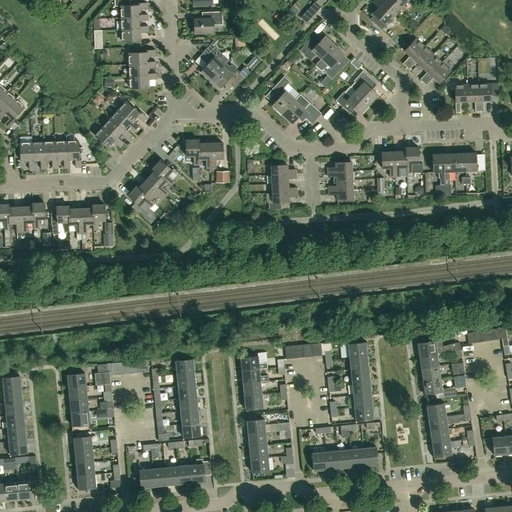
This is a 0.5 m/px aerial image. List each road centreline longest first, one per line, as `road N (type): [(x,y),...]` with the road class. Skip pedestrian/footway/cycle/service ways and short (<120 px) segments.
road 1 (residential): [(152,511),(287,486),(311,495),(408,485)]
road 2 (residential): [(173,115),(105,179),(9,183)]
road 3 (residential): [(310,150),(292,149),(252,113),(173,115)]
road 4 (residential): [(401,127),(404,82),(351,28),(351,10)]
